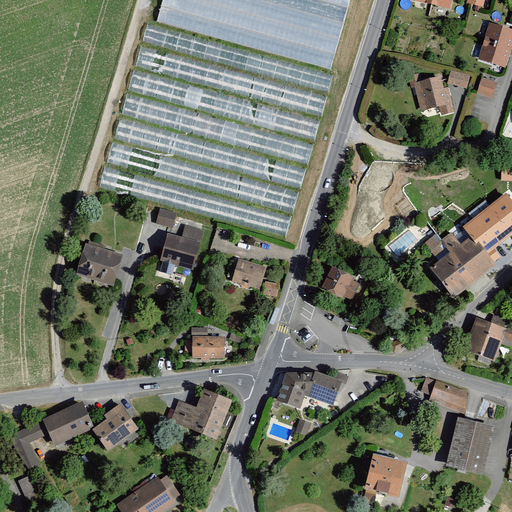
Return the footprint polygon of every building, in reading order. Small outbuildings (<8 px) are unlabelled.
[(163,0),(158,25),(334,66),(350,0),(163,0)] [(413,0),(413,3),(449,11),(451,0),(413,0)] [(468,0),(466,6),(480,10),(482,0),(468,0)] [(154,41),(154,35),(161,35),(162,27),(147,26),(146,40),(154,41)] [(504,70),(511,43),(511,33),(489,26),(478,62),(504,70)] [(144,92),(148,75),(133,72),(129,89),(144,92)] [(469,79),(450,75),(447,86),(466,91),(469,79)] [(440,79),(414,86),(421,114),(439,109),(441,118),(454,114),(447,90),(443,91),(440,79)] [(494,84),(481,81),(477,95),(491,98),(494,84)] [(124,112),(140,113),(141,98),(125,97),(124,112)] [(111,161),(128,159),(126,145),(110,146),(111,161)] [(511,162),(491,162),(490,178),(511,179),(511,162)] [(128,184),(131,174),(105,168),(100,185),(135,194),(137,186),(128,184)] [(511,200),(506,193),(463,227),(472,236),(474,238),(487,254),(511,234),(511,200)] [(160,211),(156,225),(172,230),(176,215),(160,211)] [(182,239),(167,235),(160,262),(162,263),(160,273),(171,276),(174,266),(192,271),(202,232),(185,228),(182,239)] [(450,255),(430,270),(453,300),(495,263),(487,254),(474,238),(472,236),(461,245),(452,233),(441,240),(436,234),(426,243),(436,255),(444,248),(450,255)] [(122,257),(85,246),(76,276),(113,287),(122,257)] [(263,269),(238,262),(232,283),(257,290),(263,269)] [(352,277),(333,267),(323,288),(342,297),(352,277)] [(264,285),(263,297),(276,299),(278,287),(264,285)] [(511,333),(476,320),(464,352),(493,363),(502,339),(511,342),(511,333)] [(192,339),(192,360),(223,360),(223,339),(192,339)] [(390,347),(394,355),(408,347),(404,339),(390,347)] [(314,375),(285,376),(276,402),(299,411),(303,398),(306,397),(332,407),(340,384),(314,375)] [(436,383),(429,403),(464,416),(466,394),(436,383)] [(195,410),(179,403),(171,423),(215,441),(231,403),(203,392),(195,410)] [(81,403),(42,421),(53,447),(93,429),(81,403)] [(137,430),(120,406),(103,417),(106,421),(92,431),(106,452),(137,430)] [(493,429),(457,420),(446,467),(481,475),(493,429)] [(309,426),(300,423),(296,434),(305,437),(309,426)] [(39,425),(10,437),(27,473),(39,468),(28,445),(45,438),(39,425)] [(372,457),(364,492),(398,500),(406,465),(372,457)] [(18,480),(27,500),(41,493),(32,474),(18,480)] [(157,477),(118,504),(122,511),(160,511),(175,503),(157,477)]
